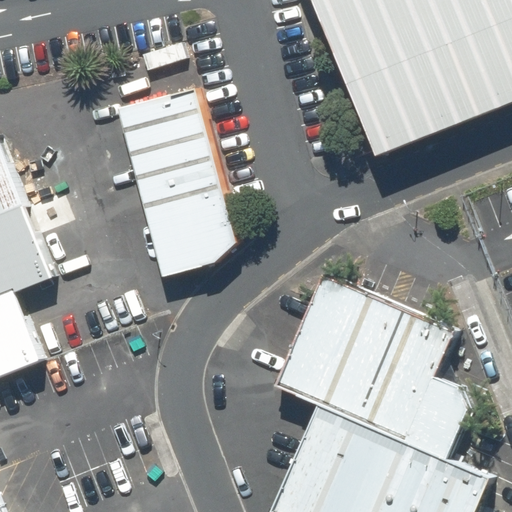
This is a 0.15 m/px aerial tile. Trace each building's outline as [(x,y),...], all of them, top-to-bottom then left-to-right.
[(511,0),(336,0),(400,155),(511,110),(511,0)] [(210,87),(129,108),(173,278),(222,266),(248,242),(210,87)] [(0,140),(0,221),(29,211),(2,140),(0,140)] [(0,301),(27,291),(56,280),(29,211),(0,221),(0,301)] [(285,384),(280,385),(321,403),(448,456),(477,389),(440,374),(459,329),(329,276),(285,384)] [(0,379),(53,359),(27,291),(0,301),(0,379)] [(448,456),(321,403),(275,511),(277,511),(477,511),(493,477),(448,456)] [(0,511),(9,511),(0,488),(0,511)]
